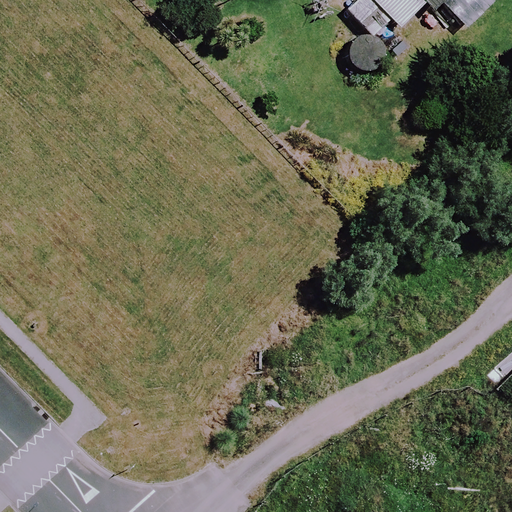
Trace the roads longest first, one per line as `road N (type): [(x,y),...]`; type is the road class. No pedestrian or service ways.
road 1 (unknown): [(232,479),(511,201)]
road 2 (residential): [(0,426),(84,511)]
